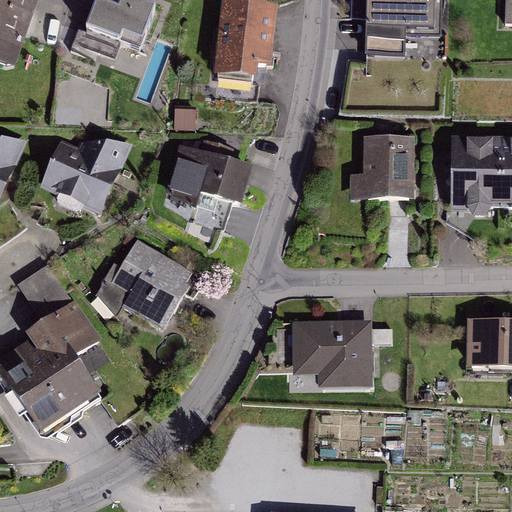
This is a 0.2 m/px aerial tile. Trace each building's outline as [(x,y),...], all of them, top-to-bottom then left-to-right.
[(24,0),(0,0),(0,65),(14,69),(35,3),(24,0)] [(130,0),(100,0),(88,33),(139,52),(156,10),(130,0)] [(435,0),(371,0),(370,47),(403,47),(404,27),(434,28),(435,0)] [(225,6),(217,78),(252,82),(254,63),(270,65),(275,11),(225,6)] [(443,85),(413,84),(412,105),(442,106),(443,85)] [(0,197),(25,144),(0,143),(0,197)] [(511,143),(456,144),(457,210),(511,209),(511,143)] [(356,180),(356,197),(414,197),(415,144),(365,144),(364,180),(356,180)] [(62,145),(41,189),(97,215),(128,148),(77,147),(75,151),(62,145)] [(251,170),(183,150),(169,197),(195,204),(200,191),(241,203),(251,170)] [(194,276),(138,244),(106,298),(163,330),(194,276)] [(35,344),(0,365),(0,371),(40,435),(100,397),(73,354),(95,340),(74,306),(29,334),(35,344)] [(511,322),(471,322),(470,364),(511,364),(511,322)] [(368,329),(297,330),(298,373),(324,373),(324,386),(369,386),(368,329)] [(322,444),(320,457),(338,458),(339,446),(322,444)] [(451,511),(452,502),(444,502),(443,511),(451,511)]
